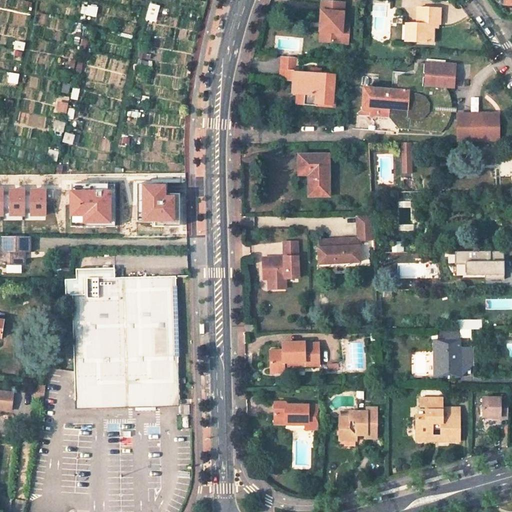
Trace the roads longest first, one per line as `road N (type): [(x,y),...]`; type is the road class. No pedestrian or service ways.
road 1 (tertiary): [(243,0),(220,84),(214,172),(224,511)]
road 2 (tertiary): [(383,511),(511,476)]
